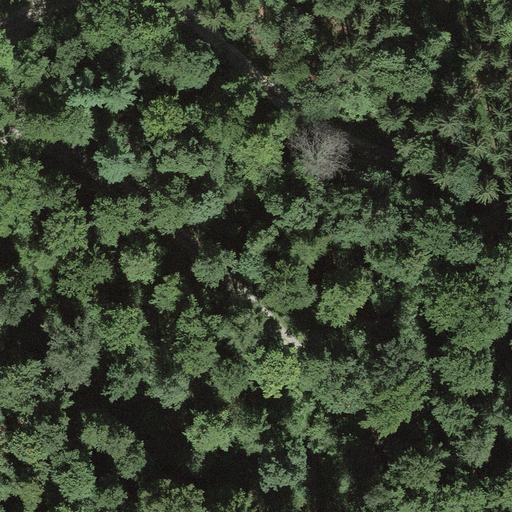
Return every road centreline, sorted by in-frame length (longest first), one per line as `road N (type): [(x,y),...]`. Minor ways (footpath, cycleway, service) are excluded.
road 1 (track): [(450,511),(214,259),(106,171),(33,139),(0,137)]
road 2 (track): [(511,223),(491,199),(330,131),(257,86),(191,13),(150,0)]
